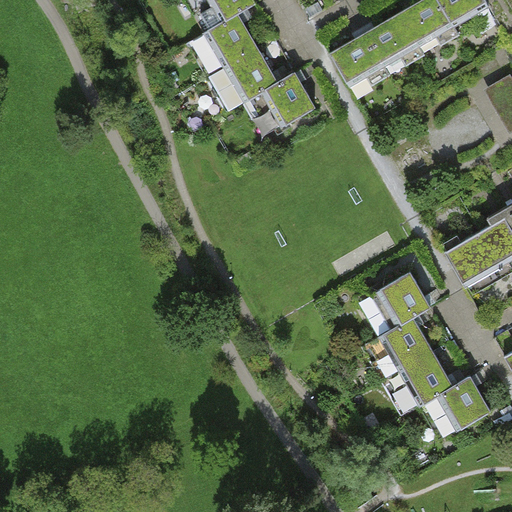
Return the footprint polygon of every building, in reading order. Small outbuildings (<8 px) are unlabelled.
[(213,31),(207,34),(226,68),(216,74),(235,107),(262,92),(283,128),(318,108),(306,86),(297,72),(278,83),(267,63),(247,28),(240,16),(256,6),(252,0),(208,0),(213,8),(203,14),(213,31)] [(421,0),(419,2),(383,22),(350,42),(331,53),(351,88),(491,7),(486,0),(421,0)] [(511,126),(511,80),(489,93),(500,112),(509,128),(511,126)] [(511,214),(444,254),(466,291),(511,264),(511,214)] [(392,331),(380,338),(419,405),(426,401),(447,438),(492,412),(480,390),(471,375),(452,386),(440,366),(421,332),(413,319),(430,310),(418,289),(409,273),(371,295),(392,331)]
